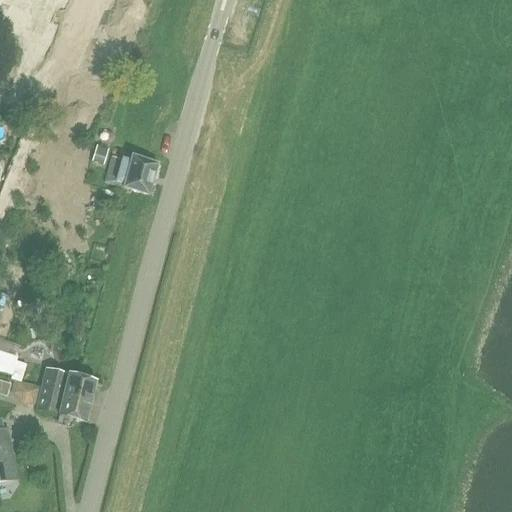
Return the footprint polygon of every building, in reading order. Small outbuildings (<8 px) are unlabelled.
[(8,0),(0,23),(0,31),(49,50),(65,0),(8,0)] [(141,70),(139,78),(147,80),(149,72),(141,70)] [(103,165),(107,151),(96,147),(92,161),(103,165)] [(123,189),(123,190),(148,196),(152,183),(158,166),(132,158),(129,169),(111,164),(105,185),(123,189)] [(0,364),(6,366),(11,353),(0,349),(0,350),(0,364)] [(21,367),(17,383),(17,384),(91,403),(96,382),(45,370),(44,373),(21,367)] [(17,384),(17,383),(13,381),(10,393),(23,405),(36,408),(35,411),(86,423),(91,403),(17,384)] [(0,483),(16,481),(7,429),(2,429),(0,420),(0,419),(0,483)]
